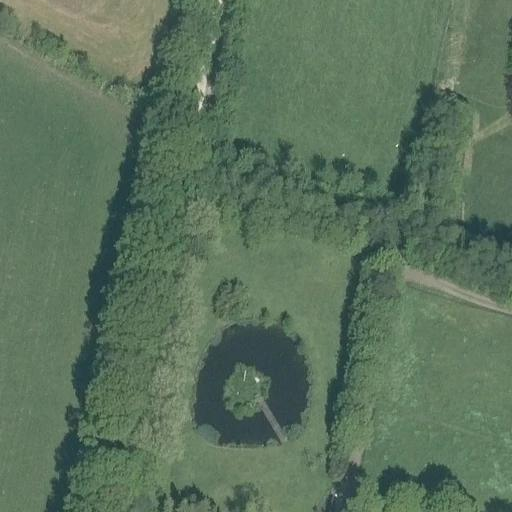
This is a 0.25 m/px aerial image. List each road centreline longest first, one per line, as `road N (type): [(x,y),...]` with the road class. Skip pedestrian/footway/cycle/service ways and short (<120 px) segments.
road 1 (track): [(213,0),(105,511)]
road 2 (track): [(511,304),(432,284),(388,243),(175,189)]
road 3 (unknown): [(333,511),(404,258)]
